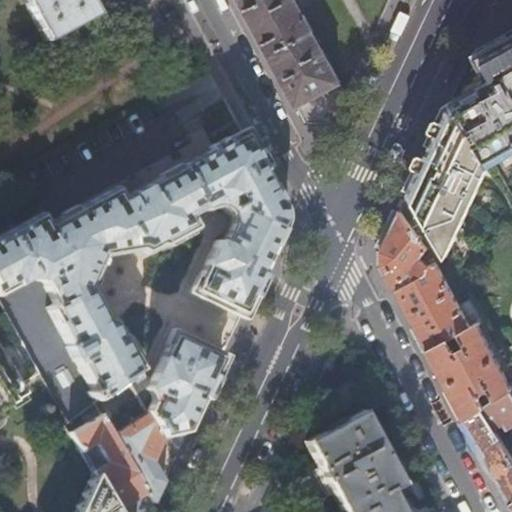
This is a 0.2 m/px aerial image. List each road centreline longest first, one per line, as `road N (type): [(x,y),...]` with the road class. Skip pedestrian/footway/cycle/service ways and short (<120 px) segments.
road 1 (residential): [(330,235),(476,511)]
road 2 (secondary): [(198,511),(330,235)]
road 3 (residential): [(330,235),(205,0)]
road 4 (secondary): [(330,235),(454,0)]
